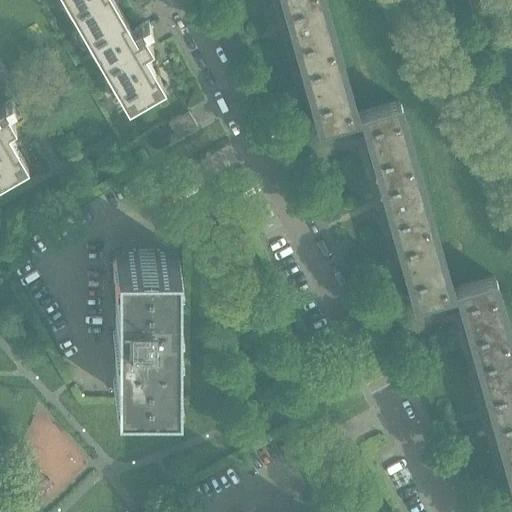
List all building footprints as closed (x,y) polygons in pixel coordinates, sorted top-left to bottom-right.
[(132,31),(114,0),(65,0),(96,53),(132,31)] [(337,45),(324,0),(283,0),(299,56),(337,45)] [(145,53),(153,48),(144,33),(152,29),(148,22),(132,31),(96,53),(128,108),(165,87),(145,53)] [(357,116),(337,45),(299,56),(319,127),(357,116)] [(416,161),(403,116),(399,100),(377,106),(380,119),(364,123),(378,171),(416,161)] [(8,132),(16,127),(7,113),(15,108),(11,101),(0,107),(0,182),(28,166),(8,132)] [(197,125),(191,115),(188,110),(168,122),(177,137),(197,125)] [(433,221),(416,161),(378,171),(395,232),(433,221)] [(453,292),(445,263),(433,221),(395,232),(415,302),(453,292)] [(177,392),(177,296),(177,250),(114,250),(114,299),(112,299),(112,320),(114,320),(114,373),(114,392),(177,392)] [(511,336),(499,294),(494,275),(471,282),(475,294),(460,299),(473,347),(511,336)] [(511,401),(511,338),(511,336),(473,347),(491,408),(511,401)] [(511,466),(511,401),(491,408),(508,468),(511,466)]
